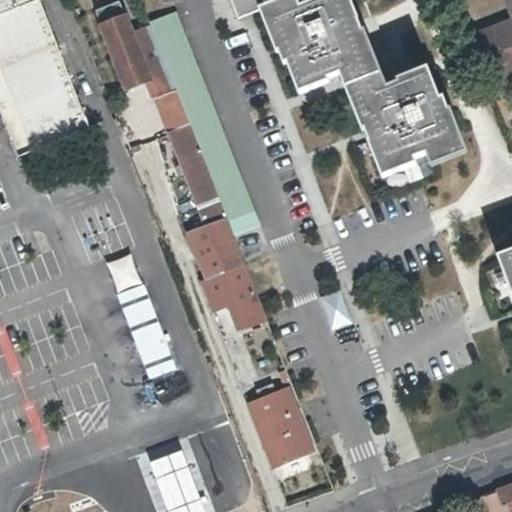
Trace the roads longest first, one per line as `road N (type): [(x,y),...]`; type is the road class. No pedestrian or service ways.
road 1 (residential): [(198,0),(200,34),(375,507)]
road 2 (residential): [(511,457),(375,507)]
